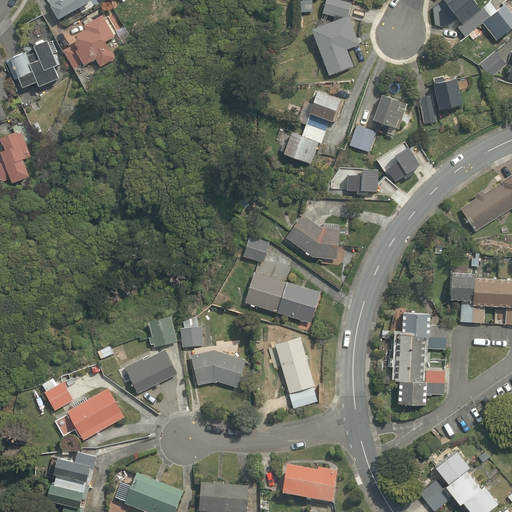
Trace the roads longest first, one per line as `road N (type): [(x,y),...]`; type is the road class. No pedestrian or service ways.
road 1 (residential): [(356,423),(354,348),(383,257),(447,177),(511,141)]
road 2 (residential): [(185,437),(274,438),(356,423)]
